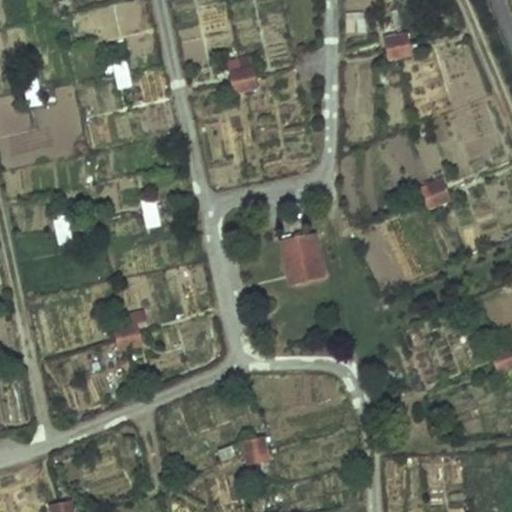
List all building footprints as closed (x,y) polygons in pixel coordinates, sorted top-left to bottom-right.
[(211,51),(233,45),(229,28),(206,34),(211,51)] [(411,55),(406,35),(386,39),(390,60),(411,55)] [(133,87),(127,59),(114,62),(120,90),(133,87)] [(256,89),(252,68),(231,72),(236,93),(256,89)] [(43,105),(37,77),(24,80),(30,108),(43,105)] [(449,200),(442,181),(422,189),(430,208),(449,200)] [(162,227),(156,199),(143,201),(149,230),(162,227)] [(74,244),(68,215),(55,218),(61,246),(74,244)] [(451,266),(442,216),(395,225),(405,275),(451,266)] [(282,244),(290,283),(327,276),(319,236),(282,244)] [(141,346),(137,326),(117,330),(121,351),(141,346)] [(511,369),(511,346),(493,355),(501,374),(511,369)] [(269,460),(265,440),(245,444),(249,464),(269,460)]
